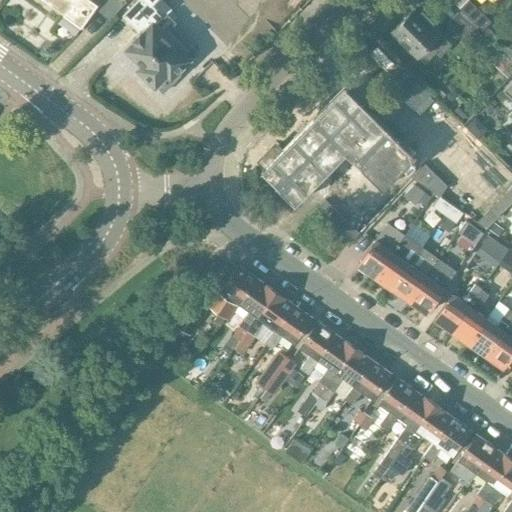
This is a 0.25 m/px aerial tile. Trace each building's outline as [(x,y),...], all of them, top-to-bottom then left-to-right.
[(92,0),(43,0),(82,27),(98,4),(92,0)] [(196,50),(172,26),(176,22),(167,13),(171,9),(161,0),(137,0),(122,15),(139,32),(133,38),(136,40),(128,48),(137,57),(133,61),(163,91),(188,66),(184,62),(196,50)] [(491,21),(468,0),(467,0),(460,8),(482,30),(491,21)] [(451,44),(440,34),(443,32),(422,10),(419,14),(414,9),(393,30),(426,62),(437,51),(440,55),(451,44)] [(476,30),(458,13),(450,22),(468,39),(476,30)] [(511,63),(505,57),(495,66),(506,77),(511,70),(511,63)] [(511,80),(503,90),(511,99),(511,132),(511,134),(511,135),(511,80)] [(415,154),(345,84),(261,169),(295,202),(346,151),(383,187),(415,154)] [(474,116),(466,125),(478,137),(483,132),(483,125),(474,116)] [(447,185),(426,165),(414,177),(440,195),(447,185)] [(431,196),(413,184),(402,194),(416,204),(419,200),(425,205),(431,196)] [(511,201),(511,194),(507,190),(502,195),(510,203),(511,201)] [(505,208),(510,203),(502,195),(497,200),(505,208)] [(505,208),(497,200),(492,205),(500,214),(505,208)] [(495,219),(500,214),(492,205),(487,211),(495,219)] [(495,219),(487,211),(482,216),(490,224),(495,219)] [(490,224),(482,216),(477,220),(476,221),(486,228),(490,224)] [(466,220),(458,231),(475,243),(483,232),(466,220)] [(377,238),(359,263),(376,275),(406,233),(399,228),(389,221),(377,238)] [(494,222),(490,229),(498,235),(503,228),(494,222)] [(406,233),(376,275),(393,287),(423,245),(406,233)] [(410,299),(440,257),(423,245),(393,287),(410,299)] [(511,248),(509,246),(498,261),(511,270),(511,248)] [(428,312),(458,269),(440,257),(410,299),(428,312)] [(217,290),(207,304),(219,312),(213,320),(220,325),(227,315),(228,316),(230,317),(240,303),(238,302),(256,277),(238,264),(234,270),(220,289),(221,290),(219,291),(217,290)] [(245,332),(275,290),(256,277),(238,302),(240,303),(249,310),(223,347),(231,353),(235,347),(245,332)] [(453,330),(483,287),(476,282),(464,300),(453,292),(435,317),(453,330)] [(488,317),(478,310),(490,292),(483,287),(453,330),(470,341),(488,317)] [(243,352),(265,321),(275,328),(277,329),(294,304),(275,290),(245,332),(235,347),(243,352)] [(190,333),(207,309),(194,299),(177,324),(190,333)] [(293,341),(311,316),(294,304),(277,329),(275,328),(265,342),(273,348),(283,334),(293,341)] [(487,353),(511,317),(511,308),(509,306),(497,323),(488,317),(470,341),(487,353)] [(504,365),(511,354),(511,317),(487,353),(504,365)] [(316,358),(334,332),(317,320),(299,346),(310,354),(300,368),(308,373),(318,360),(316,358)] [(316,399),(354,346),(334,332),(316,358),(318,360),(328,367),(319,380),(320,381),(310,395),(309,394),(297,410),(304,415),(315,399),(316,399)] [(323,409),(327,401),(344,377),(354,384),(356,386),(374,360),(354,346),(316,399),(318,400),(306,416),(314,422),(323,409)] [(264,389),(286,357),(278,352),(256,383),(264,389)] [(271,394),(294,363),(286,357),(264,389),(271,394)] [(372,397),(390,372),(374,360),(356,386),(354,384),(344,398),(352,404),(362,390),(372,397)] [(395,414),(413,388),(397,377),(379,402),(390,410),(379,424),(388,429),(398,416),(395,414)] [(376,468),(372,474),(380,480),(384,474),(400,450),(433,403),(413,388),(395,414),(398,416),(408,422),(376,468)] [(402,474),(412,459),(407,456),(422,433),(433,441),(435,442),(453,417),(433,403),(400,450),(384,474),(392,479),(397,470),(402,474)] [(359,423),(366,414),(360,409),(353,418),(359,423)] [(366,427),(372,418),(366,414),(359,423),(366,427)] [(451,454),(469,428),(453,417),(435,442),(433,441),(423,454),(430,460),(441,446),(451,454)] [(475,470),(493,445),(476,433),(450,469),(460,477),(459,480),(467,486),(477,471),(475,470)] [(463,511),(474,511),(511,459),(511,458),(493,445),(475,470),(477,471),(487,479),(463,511)] [(339,452),(332,461),(338,466),(346,457),(339,452)] [(485,511),(502,489),(511,496),(511,459),(474,511),(485,511)] [(424,499),(444,470),(438,466),(417,495),(424,499)] [(441,478),(422,504),(433,511),(443,499),(440,497),(449,484),(441,478)] [(511,511),(511,497),(503,510),(504,511),(511,511)]
